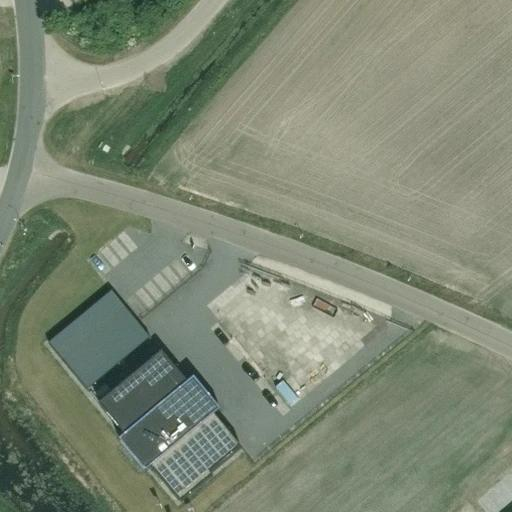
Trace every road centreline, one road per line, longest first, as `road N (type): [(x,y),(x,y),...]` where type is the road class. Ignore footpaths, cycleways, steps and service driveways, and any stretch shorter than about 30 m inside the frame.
road 1 (unclassified): [(20,174),(86,184),(223,225),(389,286),(511,344)]
road 2 (unclassified): [(214,0),(175,43),(136,66),(32,87)]
